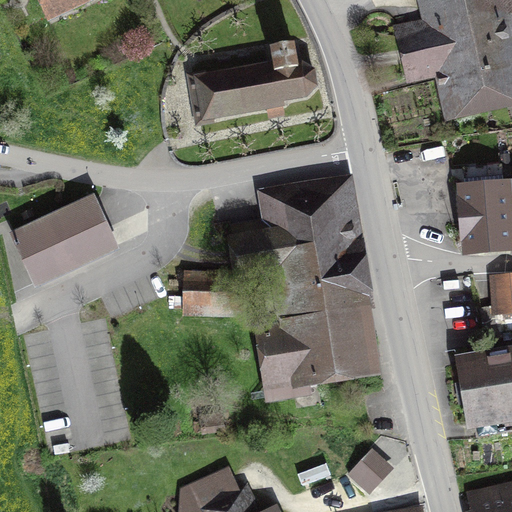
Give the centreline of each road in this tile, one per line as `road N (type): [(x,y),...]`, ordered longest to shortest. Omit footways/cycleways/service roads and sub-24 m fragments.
road 1 (unclassified): [(0,153),(103,176),(188,179),(362,148)]
road 2 (secondary): [(444,511),(386,259)]
road 3 (secondary): [(362,148),(344,70),(315,0)]
road 4 (residential): [(386,259),(511,262)]
